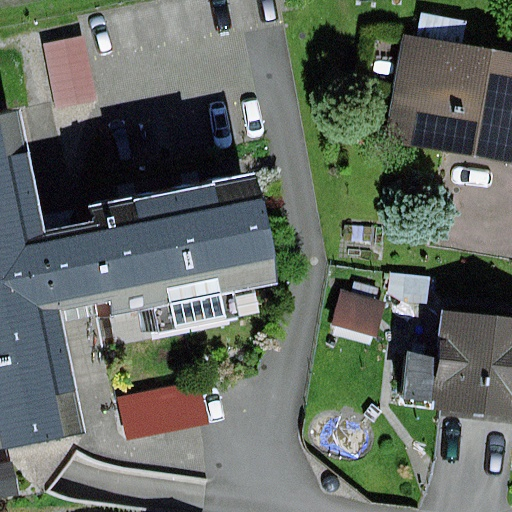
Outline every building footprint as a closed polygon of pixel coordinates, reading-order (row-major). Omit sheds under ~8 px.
[(511,55),(405,34),(385,135),(511,159),(511,55)] [(92,99),(78,37),(41,45),(55,108),(92,99)] [(0,451),(86,433),(61,318),(101,310),(103,318),(169,304),(174,327),(225,316),(219,289),(270,277),(248,174),(80,211),(84,233),(44,241),(15,108),(0,110),(0,451)] [(431,275),(389,272),(387,296),(403,304),(429,306),(431,275)] [(342,291),(332,325),(375,338),(385,304),(342,291)] [(511,319),(442,312),(437,359),(407,355),(402,399),(435,403),(433,416),(511,424),(511,319)] [(205,379),(129,395),(137,431),(213,415),(205,379)] [(13,464),(0,465),(0,500),(19,498),(13,464)]
